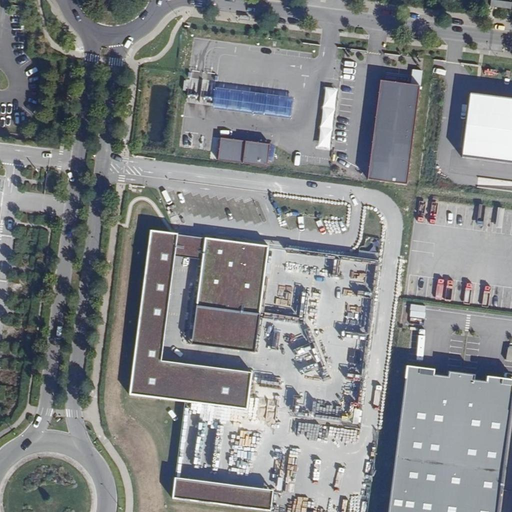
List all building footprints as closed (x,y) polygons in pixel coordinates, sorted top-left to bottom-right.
[(429,82),(384,75),(368,172),(414,180),(429,82)] [(511,90),(474,86),(465,150),(511,156),(511,90)] [(332,149),(336,87),(324,87),(320,148),(332,149)] [(247,141),(221,137),(219,159),(245,162),(247,141)] [(272,144),(247,141),(245,162),(269,165),(272,144)] [(0,340),(24,161),(0,158),(0,340)] [(179,234),(152,231),(132,397),(246,410),(251,374),(163,364),(179,234)] [(267,245),(204,237),(191,345),(254,352),(267,245)] [(360,257),(379,259),(380,252),(361,250),(360,257)] [(278,301),(287,305),(293,289),(280,284),(276,294),(280,295),(278,301)] [(363,317),(364,303),(364,296),(356,296),(355,303),(348,303),(347,316),(363,317)] [(501,511),(511,444),(511,376),(410,362),(388,511),(501,511)] [(252,450),(254,432),(236,430),(234,447),(252,450)] [(288,469),(302,471),(305,455),(290,453),(288,469)] [(269,484),(172,473),(171,489),(267,500),(269,484)]
